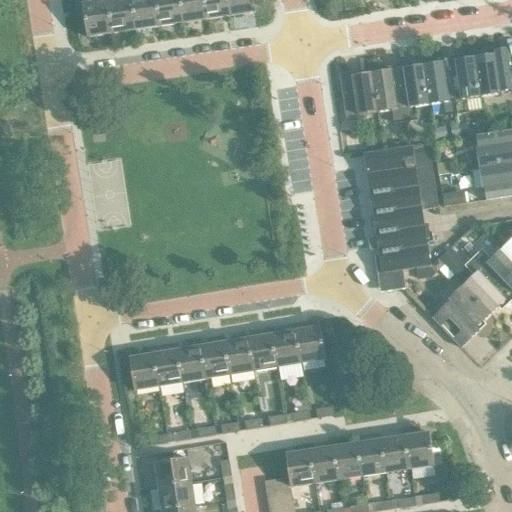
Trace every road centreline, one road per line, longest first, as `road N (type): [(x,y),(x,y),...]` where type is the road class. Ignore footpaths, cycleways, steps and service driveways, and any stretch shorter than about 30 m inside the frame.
road 1 (residential): [(89,320),(339,279)]
road 2 (residential): [(54,81),(303,45)]
road 3 (residential): [(54,81),(89,320)]
road 4 (residential): [(339,279),(303,45)]
road 5 (residential): [(303,45),(511,7)]
road 6 (residential): [(481,415),(459,383),(339,279)]
road 7 (residential): [(89,320),(120,511)]
